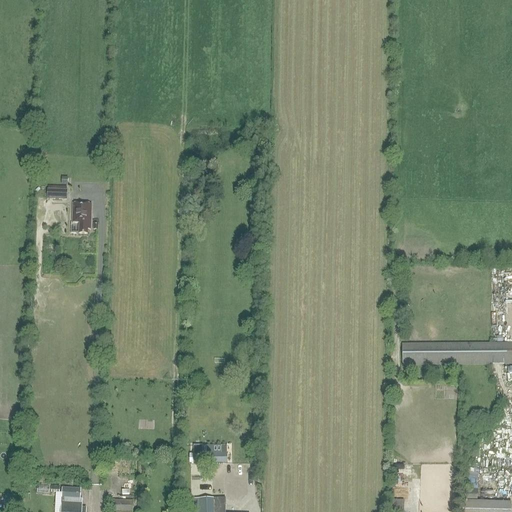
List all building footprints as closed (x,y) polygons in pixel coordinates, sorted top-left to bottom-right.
[(47,186),(47,200),(66,201),(67,187),(47,186)] [(91,229),(91,204),(72,203),(72,223),(79,223),(79,234),(87,234),(87,229),(91,229)] [(511,343),(402,344),(402,366),(511,365),(511,343)] [(193,455),(189,455),(189,464),(193,464),(227,463),(227,454),(202,455),(202,446),(193,447),(193,455)] [(61,500),(80,500),(80,490),(62,489),(61,500)] [(214,511),(214,499),(194,499),(193,511),(214,511)] [(132,511),(133,501),(110,500),(109,511),(132,511)] [(510,511),(511,503),(460,502),(460,511),(510,511)] [(85,511),(86,509),(81,509),(82,504),(62,503),(62,508),(61,508),(61,511),(85,511)]
